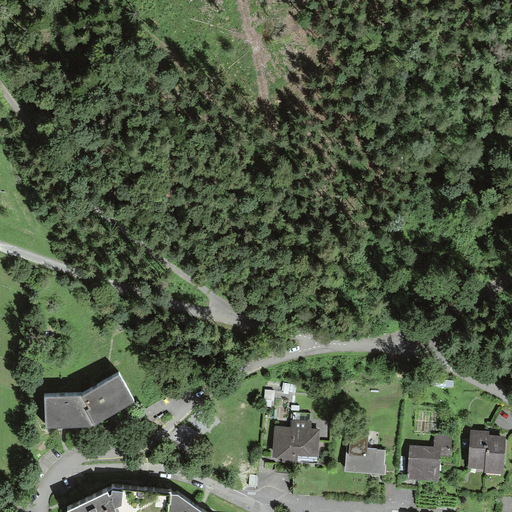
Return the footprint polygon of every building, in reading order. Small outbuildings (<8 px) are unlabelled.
[(81,385),(42,386),(43,420),(63,419),(92,418),(109,408),(136,393),(120,364),(81,385)] [(292,418),(291,425),(275,424),(273,453),(283,454),(282,458),(290,458),(297,459),(298,450),(319,452),(321,427),(311,426),(312,419),(292,418)] [(489,432),(490,428),(470,427),(470,432),(468,464),(485,465),(487,432),(489,432)] [(384,461),(385,448),(368,446),(369,431),(350,431),(350,439),(347,439),(345,467),(385,470),(386,461),(384,461)] [(453,433),(435,432),(434,444),(410,442),(408,466),(409,466),(409,476),(439,478),(441,454),(451,455),(453,433)] [(492,432),(489,432),(487,432),(485,465),(485,469),(504,470),(506,433),(492,432)] [(90,490),(68,500),(73,511),(116,511),(120,510),(140,511),(214,511),(199,501),(178,487),(171,487),(172,484),(142,482),(112,479),(90,490)]
